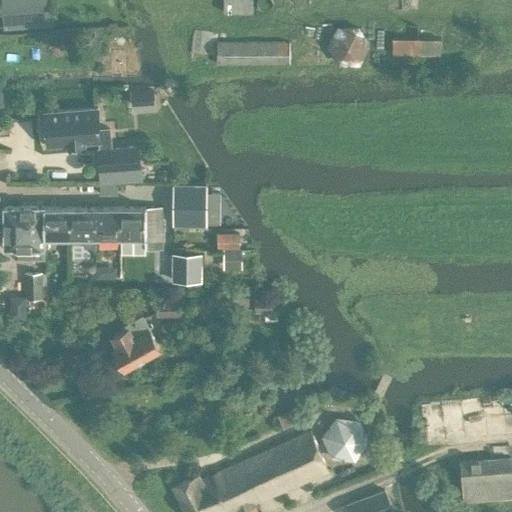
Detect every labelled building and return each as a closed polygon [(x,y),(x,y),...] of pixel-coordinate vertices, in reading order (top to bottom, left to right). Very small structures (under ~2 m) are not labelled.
[(51,0),(1,0),(3,27),(54,23),(51,0)] [(251,0),(223,0),(223,10),(252,10),(251,0)] [(328,42),(326,44),(328,47),(329,48),(338,62),(360,62),(370,44),(359,25),(337,25),(329,40),(328,42)] [(417,37),(393,37),(393,53),(417,53),(440,53),(441,53),(441,51),(441,37),(440,37),(417,37)] [(289,40),(216,41),(217,61),(289,60),(289,40)] [(99,107),(46,111),(49,144),(68,142),(68,144),(85,142),(85,141),(100,139),(101,147),(99,148),(100,168),(141,165),(139,143),(112,145),(110,126),(101,126),(99,107)] [(100,194),(118,193),(118,181),(99,182),(100,194)] [(208,183),(173,182),(172,222),(207,223),(208,183)] [(45,205),(4,205),(5,229),(46,229),(45,206),(45,205)] [(95,205),(69,206),(70,236),(83,236),(84,247),(84,249),(90,249),(89,246),(95,246),(95,236),(95,205)] [(95,205),(95,236),(120,235),(120,205),(95,205)] [(146,205),(120,205),(120,235),(144,235),(144,245),(146,245),(146,247),(161,247),(161,240),(161,235),(146,235),(146,225),(146,215),(146,205)] [(146,205),(146,225),(146,235),(161,235),(161,205),(146,205)] [(45,206),(46,229),(46,236),(70,236),(69,206),(45,206)] [(46,229),(5,229),(5,248),(14,248),(14,258),(45,258),(45,247),(46,247),(46,236),(46,229)] [(240,231),(217,231),(218,247),(240,247),(240,231)] [(183,252),(182,262),(183,277),(198,277),(198,262),(198,252),(183,252)] [(25,272),(26,283),(41,283),(41,271),(25,272)] [(42,296),(41,283),(26,283),(26,296),(42,296)] [(26,294),(10,295),(10,316),(26,316),(26,294)] [(208,305),(249,305),(249,296),(208,295),(208,305)] [(273,297),(255,298),(256,313),(273,312),(273,297)] [(180,298),(157,298),(157,314),(180,314),(180,298)] [(119,344),(114,346),(125,366),(160,347),(142,314),(127,323),(128,325),(113,333),(119,344)] [(291,409),(278,415),(283,426),(296,420),(291,409)] [(321,435),(331,457),(355,460),(369,440),(359,418),(335,416),(321,435)] [(172,484),(186,511),(226,511),(235,508),(237,511),(258,511),(254,501),(328,467),(310,428),(201,478),(198,471),(172,484)] [(511,474),(510,456),(461,460),(465,501),(511,496),(511,474)] [(385,488),(347,502),(351,511),(390,511),(394,511),(385,488)]
